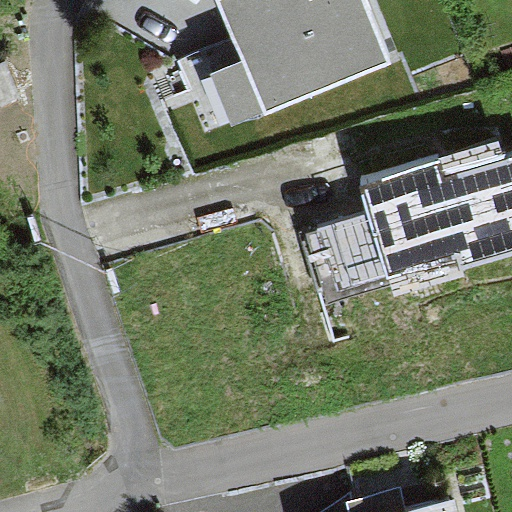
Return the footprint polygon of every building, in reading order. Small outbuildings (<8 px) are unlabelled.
[(265,102),(393,51),(371,0),(223,0),(242,47),(265,102)] [(265,102),(242,47),(209,60),(232,116),(265,102)] [(0,103),(22,94),(5,57),(0,59),(0,103)] [(310,214),(333,296),(511,246),(511,141),(450,159),(445,144),(361,167),(369,198),(310,214)] [(351,509),(338,511),(463,511),(457,485),(404,497),(400,479),(347,491),(351,509)]
